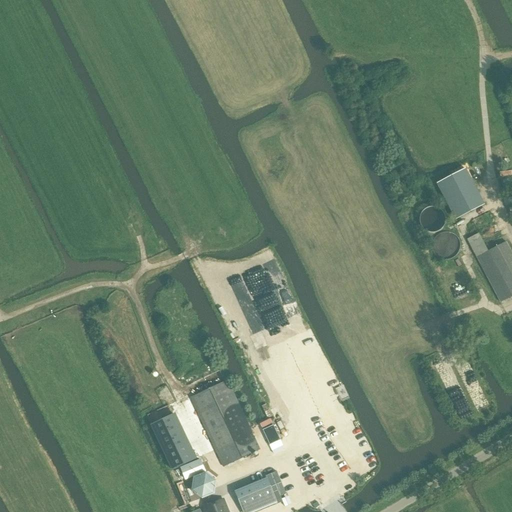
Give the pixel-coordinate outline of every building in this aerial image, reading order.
[(437,185),(455,220),(484,205),(466,170),(437,185)] [(441,218),(441,215),(440,213),(439,210),(437,208),(435,207),(433,205),(430,205),(427,205),(425,205),(422,206),(420,208),(418,210),(417,212),(416,215),(416,217),(416,220),(417,223),(419,225),(421,227),(423,228),(425,229),(428,229),(431,229),(433,228),(436,227),(438,225),(439,223),(440,221),(441,218)] [(457,247),(458,245),(458,242),(457,240),(456,238),(454,236),(452,234),(450,233),(448,232),(445,232),(443,232),(441,233),(438,234),(437,236),(435,238),(434,240),(434,243),(434,245),(434,248),(435,250),(436,252),(438,254),(440,255),(442,256),(445,256),(447,256),(450,256),(452,255),(454,253),(455,251),(457,249),(457,247)] [(511,253),(506,242),(488,251),(479,233),(467,239),(500,302),(511,295),(511,253)] [(260,449),(256,440),(227,380),(191,397),(224,466),(260,449)] [(173,414),(151,425),(172,470),(195,460),(173,414)] [(280,440),(273,425),(262,430),(269,445),(280,440)] [(183,482),(176,484),(181,497),(185,505),(186,505),(197,500),(202,498),(213,493),(215,482),(205,474),(194,479),(191,480),(184,483),(183,483),(183,482)] [(267,481),(236,494),(243,511),(252,511),(276,502),(267,481)] [(228,511),(223,499),(202,508),(204,511),(228,511)]
